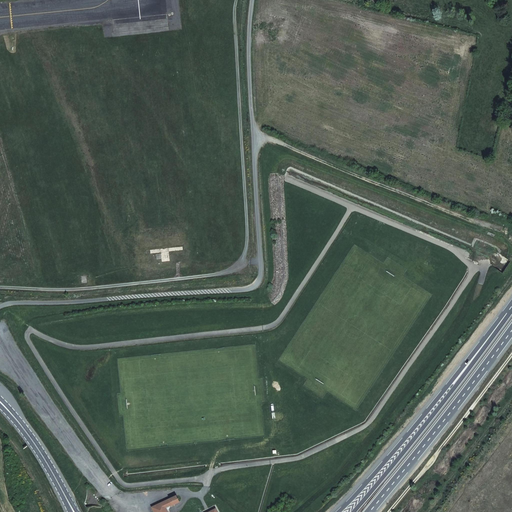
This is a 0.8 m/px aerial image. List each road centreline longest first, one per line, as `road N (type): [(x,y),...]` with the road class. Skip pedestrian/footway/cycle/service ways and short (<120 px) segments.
road 1 (unclassified): [(253,0),(256,284),(0,307)]
road 2 (track): [(236,0),(242,259),(213,275),(62,291),(0,287)]
road 3 (track): [(253,136),(504,232)]
road 4 (secondary): [(511,311),(338,511)]
road 5 (secondary): [(511,311),(355,511)]
road 6 (track): [(389,511),(511,354)]
road 7 (secondary): [(397,475),(511,325)]
road 8 (primary): [(0,397),(74,511)]
